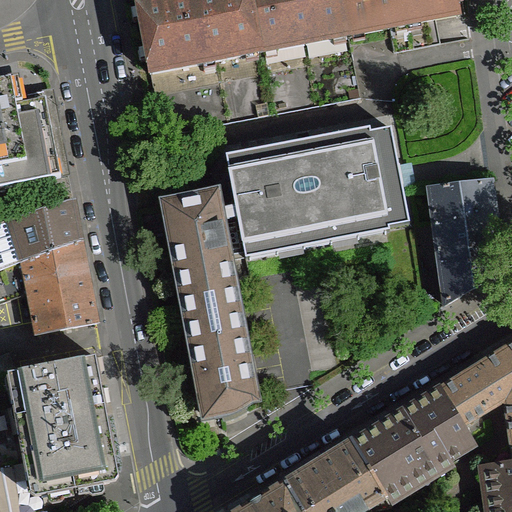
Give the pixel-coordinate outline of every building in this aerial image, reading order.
[(252,0),(137,0),(151,75),(262,54),(252,0)] [(252,0),(262,54),(350,37),(342,0),(252,0)] [(456,0),(342,0),(350,37),(460,16),(456,0)] [(362,100),(350,37),(262,54),(151,75),(162,128),(164,138),(204,130),(362,100)] [(12,86),(0,88),(0,190),(62,179),(48,101),(17,107),(12,86)] [(372,134),(371,129),(226,158),(237,209),(220,212),(230,262),(247,259),(391,233),(390,229),(411,225),(401,175),(393,131),(372,134)] [(504,272),(492,183),(431,190),(447,306),(504,272)] [(217,196),(167,207),(208,418),(223,415),(230,413),(255,399),(230,262),(220,212),(217,196)] [(0,261),(3,272),(26,264),(82,243),(75,210),(0,233),(0,261)] [(90,326),(98,324),(82,243),(26,264),(32,294),(40,335),(90,326)] [(26,264),(3,272),(0,272),(0,305),(32,294),(26,264)] [(511,347),(443,390),(466,426),(489,413),(488,405),(506,402),(505,396),(511,394),(511,347)] [(8,375),(19,373),(10,354),(0,358),(0,390),(10,386),(8,375)] [(119,477),(96,359),(19,373),(8,375),(10,386),(24,458),(32,496),(38,499),(116,483),(119,477)] [(354,444),(388,499),(392,497),(396,503),(453,469),(449,462),(477,445),(466,426),(443,390),(354,444)] [(286,485),(302,511),(367,511),(375,507),(388,499),(354,444),(286,485)] [(511,511),(511,462),(488,466),(494,511),(511,511)] [(302,511),(286,485),(242,511),(302,511)]
